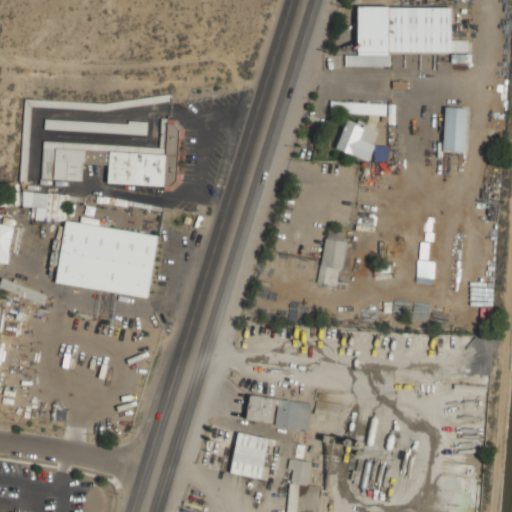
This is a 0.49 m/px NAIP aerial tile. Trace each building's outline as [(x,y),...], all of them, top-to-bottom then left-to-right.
[(390,66),(390,51),(470,51),(470,39),(452,39),(452,6),(358,5),(357,54),(345,54),(345,65),(390,66)] [(330,111),(386,114),(386,102),(331,100),(330,111)] [(443,151),(467,151),(468,106),(444,105),(443,151)] [(390,146),(374,141),(378,128),(345,117),(336,148),(384,164),(390,146)] [(44,129),(146,133),(147,122),(45,118),(44,129)] [(43,141),(42,178),(83,180),(83,163),(108,164),(107,183),(179,186),(182,120),(161,119),(160,146),(43,141)] [(34,219),(66,221),(68,194),(22,192),(21,206),(35,207),(34,219)] [(148,296),(158,233),(63,219),(54,282),(148,296)] [(0,259),(9,261),(16,227),(0,223),(0,259)] [(339,285),(348,240),(339,238),(341,229),(328,227),(317,281),(339,285)] [(0,283),(0,286),(43,304),(47,294),(3,276),(0,283)] [(275,397),(250,393),(246,418),(271,422),(275,397)] [(275,424),(308,429),(312,403),(279,398),(275,424)] [(316,414),(339,414),(339,402),(316,402),(316,414)] [(267,479),(273,437),(237,432),(231,473),(267,479)] [(288,469),(292,469),(291,481),(308,483),(310,461),(289,459),(288,469)] [(296,511),(299,484),(289,483),(286,511),(296,511)]
